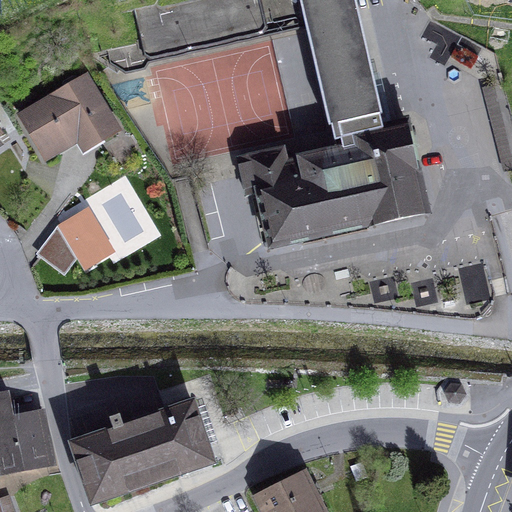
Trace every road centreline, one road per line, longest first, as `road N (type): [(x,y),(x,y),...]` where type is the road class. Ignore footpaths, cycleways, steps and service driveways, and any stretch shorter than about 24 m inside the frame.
road 1 (residential): [(166,511),(298,448),(348,435),(443,438),(501,461)]
road 2 (residential): [(84,511),(63,446),(43,325)]
